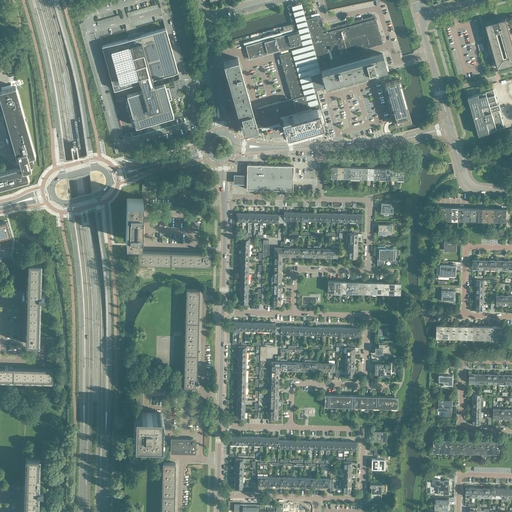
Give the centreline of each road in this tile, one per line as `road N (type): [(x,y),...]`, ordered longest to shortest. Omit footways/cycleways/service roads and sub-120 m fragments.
road 1 (secondary): [(105,446),(100,270),(80,122),(50,0)]
road 2 (secondary): [(36,0),(80,244),(83,434)]
road 3 (secondary): [(105,446),(109,310),(97,194)]
road 4 (secondary): [(66,203),(78,280),(83,434)]
road 5 (unclassified): [(316,498),(363,500),(365,429),(291,427)]
road 6 (tertiary): [(29,0),(62,176)]
road 7 (tertiary): [(93,167),(56,0)]
road 8 (residential): [(429,52),(397,63),(379,6),(328,19),(322,0)]
road 9 (residential): [(364,386),(366,317),(294,314)]
road 10 (unclassified): [(321,145),(385,144),(450,126)]
road 11 (residential): [(368,271),(370,200),(320,199)]
